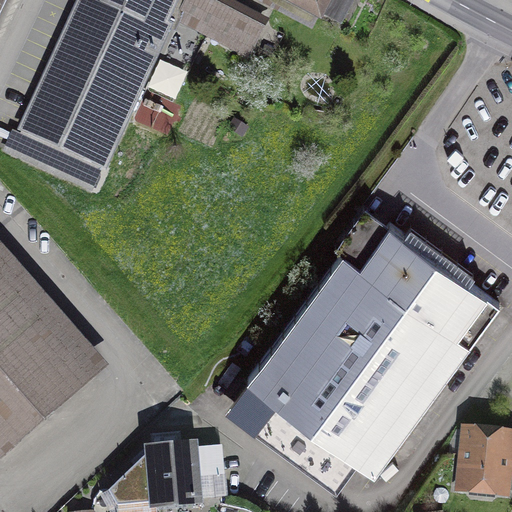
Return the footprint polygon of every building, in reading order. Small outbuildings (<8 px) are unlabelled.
[(103,165),(166,27),(161,25),(172,0),(83,0),(24,129),(103,165)] [(220,0),(189,0),(182,14),(249,49),(263,22),(220,0)] [(305,0),(319,7),(318,11),(340,23),(352,0),(305,0)] [(175,26),(161,54),(189,68),(203,40),(175,26)] [(99,173),(21,137),(13,153),(91,189),(99,173)] [(389,221),(360,261),(470,342),(499,302),(389,221)] [(374,471),(470,342),(360,261),(343,248),(247,377),(374,471)] [(0,267),(0,455),(94,374),(0,267)] [(233,401),(335,476),(349,458),(247,382),(233,401)] [(468,433),(463,486),(502,490),(508,437),(468,433)] [(192,448),(151,451),(109,491),(118,505),(197,499),(192,448)]
